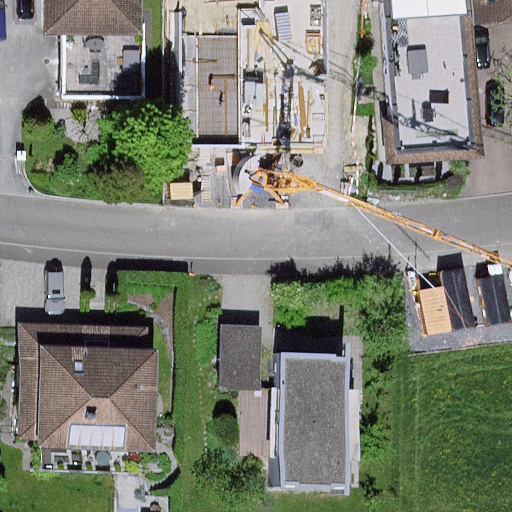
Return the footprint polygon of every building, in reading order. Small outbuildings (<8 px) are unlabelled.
[(46,0),(46,35),(63,35),(63,100),(145,100),(144,0),(46,0)] [(362,0),(312,0),(313,10),(363,9),(362,0)] [(511,0),(385,0),(393,119),(384,119),(387,166),(485,159),(476,26),(511,23),(511,0)] [(148,352),(148,329),(22,326),(19,442),(40,442),(40,451),(156,453),(159,352),(148,352)] [(264,328),(222,327),(220,391),(262,392),(264,328)] [(352,391),(352,357),(283,356),(281,490),(350,491),(351,463),(361,463),(362,391),(352,391)]
